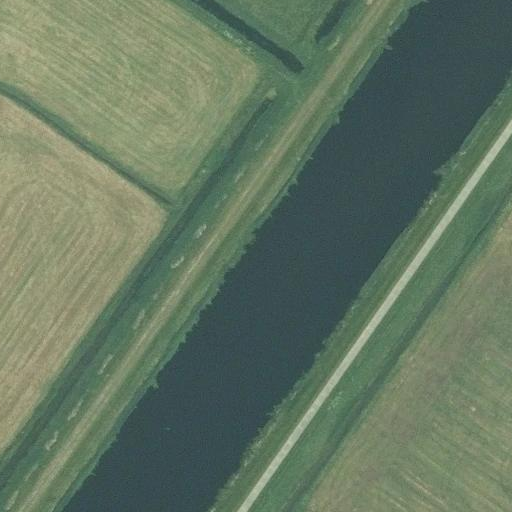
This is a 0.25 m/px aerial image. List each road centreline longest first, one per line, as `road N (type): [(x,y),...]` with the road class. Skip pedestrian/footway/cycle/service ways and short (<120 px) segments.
road 1 (track): [(381,0),(22,511)]
road 2 (track): [(171,0),(313,96)]
